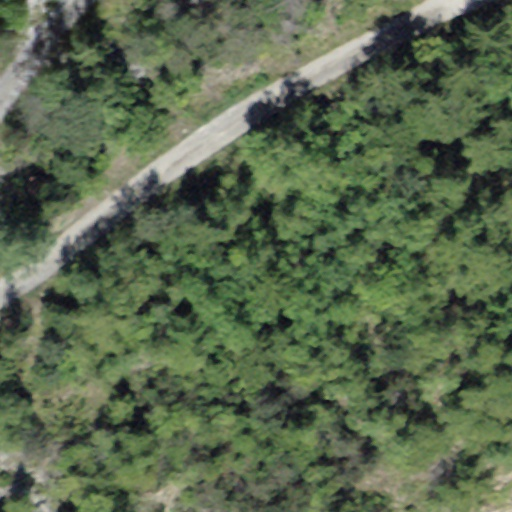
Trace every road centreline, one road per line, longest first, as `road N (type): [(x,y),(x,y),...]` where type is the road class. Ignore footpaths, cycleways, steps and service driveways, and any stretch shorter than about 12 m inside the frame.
road 1 (track): [(446,0),(311,71),(0,270)]
road 2 (track): [(0,101),(39,38),(76,0)]
